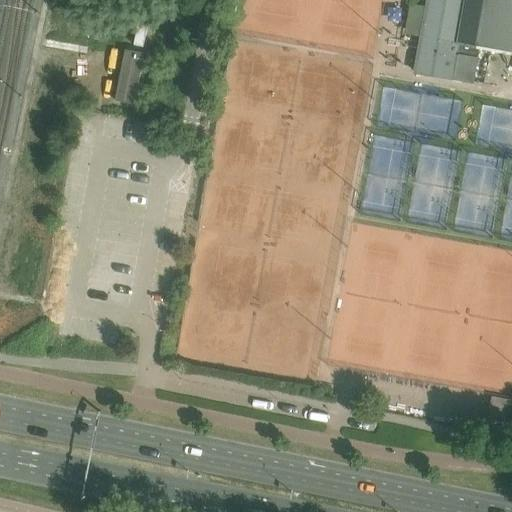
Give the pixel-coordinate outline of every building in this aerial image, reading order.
[(511,0),(429,0),(416,73),(474,83),(480,48),(511,54),(511,0)] [(406,31),(421,34),(427,5),(412,2),(406,31)] [(144,48),(149,24),(139,22),(134,46),(144,48)] [(145,54),(126,50),(116,101),(135,105),(145,54)] [(511,400),(492,397),(488,420),(511,424),(511,421),(511,400)]
